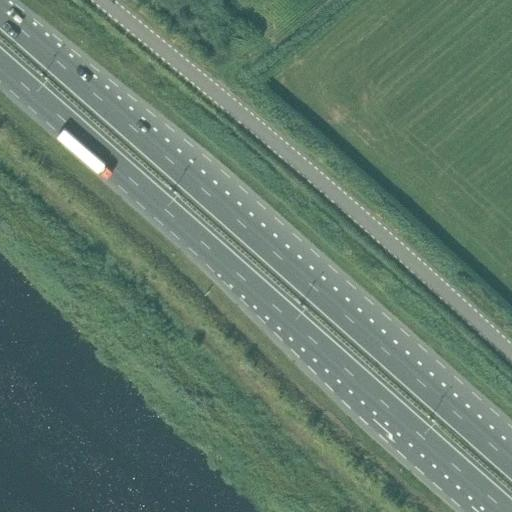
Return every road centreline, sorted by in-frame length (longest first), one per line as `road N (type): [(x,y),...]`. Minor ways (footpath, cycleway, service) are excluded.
road 1 (trunk): [(511,456),(0,14)]
road 2 (trunk): [(0,67),(503,511)]
road 3 (unclassified): [(511,353),(106,0)]
